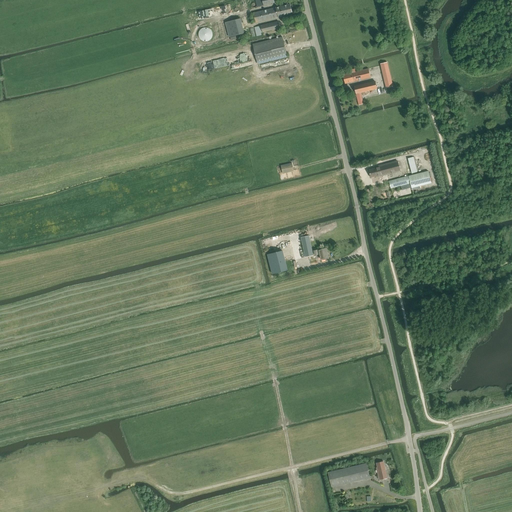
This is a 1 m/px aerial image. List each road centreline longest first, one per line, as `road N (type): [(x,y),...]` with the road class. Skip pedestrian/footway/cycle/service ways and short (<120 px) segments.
road 1 (unknown): [(427,489),(441,477),(453,434),(425,413),(390,249),(451,190),(404,0)]
road 2 (unclassified): [(356,205),(412,451)]
road 3 (unclassified): [(356,205),(306,0)]
